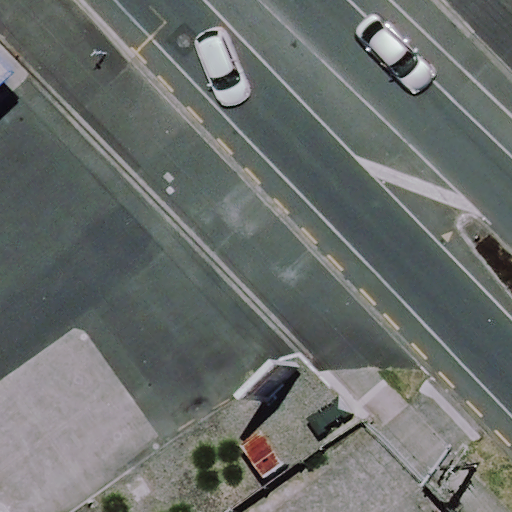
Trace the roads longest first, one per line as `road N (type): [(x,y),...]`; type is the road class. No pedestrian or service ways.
road 1 (secondary): [(420,181),(237,0)]
road 2 (secondary): [(511,346),(480,311),(420,181)]
